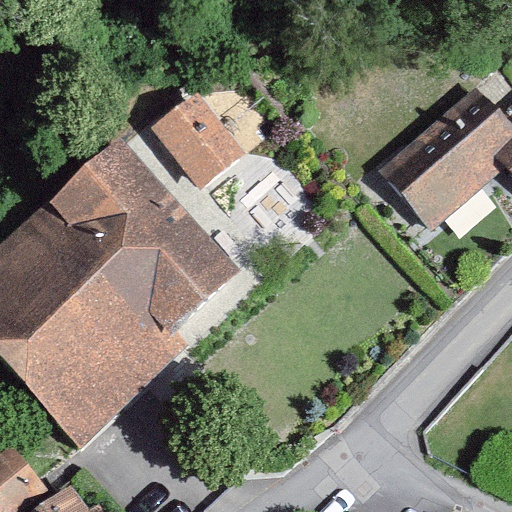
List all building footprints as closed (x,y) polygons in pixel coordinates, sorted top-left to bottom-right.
[(463,64),(367,150),(420,210),(498,141),(511,156),(511,73),(489,94),(463,64)] [(176,123),(216,187),(271,154),(231,90),(176,123)] [(98,127),(0,216),(0,364),(70,441),(179,341),(161,321),(223,264),(98,127)] [(0,510),(36,482),(0,435),(0,510)] [(15,511),(100,511),(91,498),(82,504),(65,478),(15,511)]
